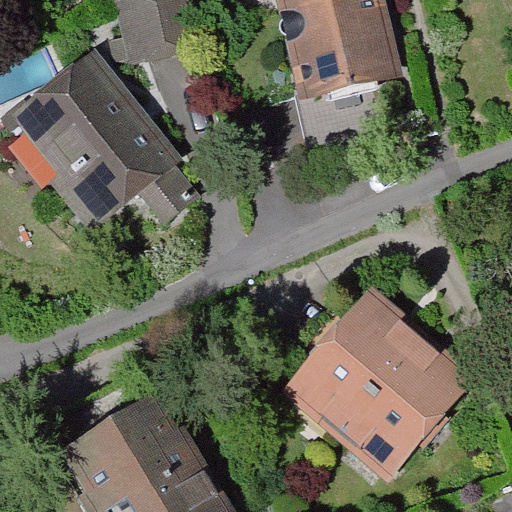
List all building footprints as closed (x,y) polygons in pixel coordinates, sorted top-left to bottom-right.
[(194,0),(167,0),(124,10),(138,72),(207,57),(194,0)] [(373,0),(278,0),(302,103),(392,82),(381,35),(373,0)] [(205,207),(100,73),(26,130),(71,187),(63,193),(101,242),(150,205),(172,233),(205,207)] [(471,388),(369,301),(286,397),(388,485),(471,388)] [(166,448),(144,413),(61,464),(86,506),(78,510),(79,511),(214,511),(172,444),(166,448)]
